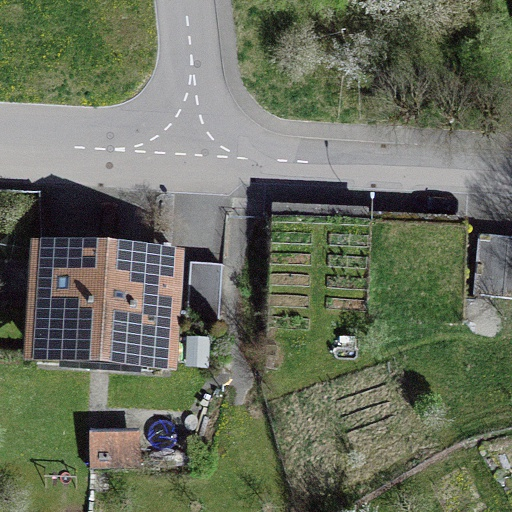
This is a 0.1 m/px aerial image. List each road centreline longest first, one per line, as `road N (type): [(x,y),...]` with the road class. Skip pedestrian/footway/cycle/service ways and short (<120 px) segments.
road 1 (residential): [(511,175),(198,163)]
road 2 (residential): [(198,163),(0,154)]
road 3 (residential): [(182,0),(198,163)]
